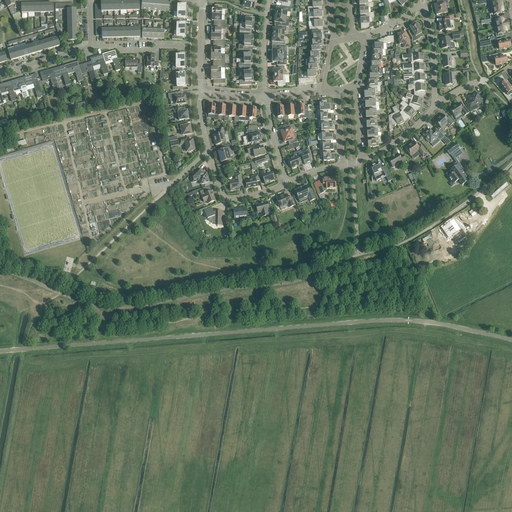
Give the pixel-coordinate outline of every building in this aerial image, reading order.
[(257,3),(257,0),(243,0),(242,6),(245,8),(248,8),(250,1),(257,3)] [(359,3),(359,8),(368,8),(373,8),(373,3),(368,3),(367,0),(357,0),(358,3),(359,3)] [(449,0),(439,0),(438,2),(436,5),(434,5),(436,15),(446,13),(444,4),(447,3),(448,3),(449,0)] [(503,6),(503,2),(501,3),(501,1),(496,2),(495,0),(489,0),(488,0),(489,4),(490,3),(491,9),(503,6)] [(308,12),(313,12),(322,11),(321,5),(323,5),(322,1),(321,1),(312,2),(313,7),(308,7),(308,12)] [(174,3),(173,6),(178,6),(178,12),(188,12),(188,8),(187,8),(187,6),(184,6),(181,6),(181,3),(174,3)] [(212,15),(222,15),(222,10),(226,10),(226,8),(226,6),(215,5),(216,5),(216,9),(212,9),(212,15)] [(8,8),(11,15),(12,15),(16,13),(13,6),(8,8)] [(275,15),(286,17),(287,12),(290,12),(291,8),(290,8),(281,6),(280,9),(276,9),(276,11),(275,11),(275,15)] [(504,10),(503,6),(491,9),(492,15),(490,15),(490,18),(498,17),(497,14),(503,12),(503,11),(504,10)] [(359,19),(369,18),(374,18),(374,13),(369,13),(368,8),(359,8),(358,9),(358,13),(360,13),(360,18),(359,19)] [(313,12),(308,12),(309,17),(308,17),(309,22),(310,22),(314,22),(323,21),(322,15),(324,15),(323,11),(322,11),(313,12)] [(16,13),(12,15),(14,20),(21,18),(19,12),(16,13)] [(173,21),(180,21),(180,18),(186,19),(186,17),(187,17),(188,13),(178,12),(177,18),(173,18),(173,21)] [(244,23),(254,24),(254,19),(252,18),(252,15),(241,13),(241,19),(244,20),(244,23)] [(215,25),(225,25),(226,21),(222,21),(222,15),(212,15),(211,21),(215,21),(215,25)] [(278,26),(286,27),(288,27),(289,21),(286,20),(286,17),(275,15),(274,20),(275,20),(274,22),(279,23),(278,26)] [(440,31),(445,30),(445,31),(451,30),(450,24),(453,23),(452,16),(445,18),(446,21),(439,22),(440,24),(438,25),(440,31)] [(369,18),(359,19),(359,23),(360,23),(361,24),(361,29),(370,27),(370,28),(372,28),(373,28),(372,23),(369,23),(369,22),(369,18),(374,18),(369,18)] [(499,18),(493,20),(495,29),(507,26),(506,22),(505,22),(504,20),(499,21),(499,18)] [(173,21),(173,24),(177,24),(177,30),(187,31),(187,30),(187,26),(186,26),(186,25),(183,24),(180,24),(180,21),(173,21)] [(314,22),(310,22),(310,27),(309,27),(309,32),(323,31),(323,25),(324,25),(324,21),(323,21),(314,22)] [(239,32),(251,33),(251,30),(253,30),(254,24),(244,23),(243,26),(240,27),(239,32)] [(418,24),(416,24),(416,23),(409,27),(413,32),(410,34),(412,38),(412,43),(417,40),(417,39),(419,38),(420,38),(422,37),(422,35),(421,33),(422,33),(419,28),(420,27),(420,26),(419,24),(418,24)] [(210,31),(210,35),(211,35),(221,35),(221,29),(225,30),(225,29),(228,29),(229,26),(225,26),(225,25),(215,25),(215,29),(213,29),(211,29),(211,31),(210,31)] [(272,35),(283,36),(284,32),(286,32),(286,27),(278,26),(278,29),(273,29),(272,35)] [(508,30),(507,26),(495,29),(496,37),(503,36),(502,33),(507,32),(507,31),(508,30)] [(172,36),(172,39),(179,40),(180,37),(182,37),(186,37),(186,35),(187,31),(177,30),(177,36),(172,36)] [(323,39),(323,31),(309,32),(309,35),(310,36),(310,37),(311,38),(312,38),(313,38),(313,41),(321,41),(322,41),(322,39),(323,39)] [(242,41),(253,42),(253,36),(251,36),(251,33),(239,32),(239,37),(243,38),(242,41)] [(411,47),(410,45),(409,40),(406,41),(404,33),(398,35),(399,44),(403,44),(403,46),(406,48),(411,47)] [(210,35),(210,38),(211,38),(211,40),(213,40),(214,41),(214,45),(225,45),(225,40),(221,40),(221,35),(211,35),(210,35)] [(283,41),(283,36),(272,35),(272,42),(277,42),(277,46),(285,46),(285,41),(283,41)] [(57,37),(51,39),(53,48),(60,46),(57,37)] [(452,43),(450,43),(449,38),(441,39),(442,44),(441,44),(442,49),(449,48),(449,49),(451,50),(454,50),(455,48),(454,43),(452,43)] [(45,41),(47,50),(53,48),(51,39),(45,41)] [(382,50),(383,50),(383,44),(381,44),(380,39),(380,40),(374,42),(374,45),(373,45),(373,49),(375,49),(375,51),(382,50)] [(501,39),(495,40),(497,50),(499,49),(499,50),(510,48),(509,46),(511,46),(510,42),(509,42),(508,41),(501,42),(501,39)] [(39,43),(41,51),(47,50),(45,41),(39,43)] [(239,45),(239,50),(250,50),(250,47),(252,47),(253,42),(242,41),(242,44),(239,45)] [(33,45),(35,53),(41,51),(39,43),(33,45)] [(27,46),(29,55),(35,53),(33,45),(27,46)] [(210,51),(210,54),(211,54),(221,54),(221,49),(225,49),(225,45),(214,45),(214,49),(213,49),(211,49),(211,51),(210,51)] [(21,48),(23,57),(29,55),(27,46),(21,48)] [(272,52),(272,56),(282,56),(282,52),(286,52),(286,46),(285,46),(277,46),(277,49),(273,49),(273,52),(272,52)] [(14,50),(17,59),(23,57),(21,48),(14,50)] [(11,60),(17,59),(14,50),(8,52),(11,60)] [(250,53),(250,50),(239,50),(238,55),(242,56),(242,59),(252,59),(252,53),(250,53)] [(115,51),(102,54),(105,63),(112,61),(116,71),(121,70),(115,51)] [(185,62),(187,62),(186,58),(185,58),(185,56),(179,56),(179,53),(172,53),(172,56),(176,56),(176,62),(185,62)] [(90,58),(93,70),(101,68),(103,75),(108,73),(105,63),(102,54),(90,58)] [(210,54),(210,58),(211,58),(211,60),(213,60),(214,60),(214,64),(225,64),(225,60),(225,54),(221,54),(211,54),(210,54)] [(403,66),(424,64),(423,64),(423,59),(424,59),(424,54),(418,54),(413,54),(412,54),(409,55),(408,55),(402,55),(402,60),(408,59),(413,59),(413,61),(412,62),(411,63),(411,65),(402,65),(403,66)] [(497,55),(489,56),(490,60),(494,59),(496,65),(506,63),(506,62),(508,62),(507,57),(505,57),(505,56),(498,57),(497,55)] [(282,59),(282,56),(272,56),(272,59),(272,60),(272,62),(277,62),(277,66),(286,66),(286,59),(282,59)] [(161,61),(158,61),(158,58),(155,58),(155,57),(151,57),(151,58),(147,58),(147,67),(151,67),(151,69),(155,69),(155,68),(158,68),(158,70),(161,70),(161,61)] [(444,67),(449,67),(451,67),(451,57),(443,57),(443,61),(444,67)] [(78,62),(81,75),(89,72),(92,83),(97,81),(93,70),(90,58),(91,62),(79,65),(78,62)] [(138,59),(125,59),(125,67),(138,67),(138,73),(141,73),(141,64),(138,65),(138,59)] [(252,65),(252,59),(242,59),(242,62),(238,63),(239,68),(250,67),(250,65),(252,65)] [(81,75),(78,62),(65,65),(68,74),(75,72),(78,82),(83,81),(81,75)] [(186,66),(187,62),(185,62),(176,62),(176,68),(172,68),(172,72),(179,71),(179,68),(185,68),(185,66),(186,66)] [(211,70),(210,70),(210,74),(211,74),(221,74),(221,69),(225,69),(225,64),(214,64),(214,68),(213,68),(211,68),(211,70)] [(425,69),(424,64),(403,66),(403,70),(409,70),(408,69),(409,69),(409,73),(411,73),(412,75),(403,76),(425,74),(424,74),(423,69),(425,69)] [(53,69),(55,78),(63,76),(66,86),(71,84),(68,74),(65,65),(53,69)] [(273,76),(285,75),(282,75),(282,72),(284,72),(284,66),(278,67),(278,70),(273,70),(273,76)] [(242,73),(242,77),(253,76),(252,70),(250,70),(250,67),(239,68),(239,73),(242,73)] [(58,88),(55,78),(53,69),(40,73),(43,82),(51,80),(54,89),(58,88)] [(176,75),(177,81),(187,81),(187,76),(186,76),(185,74),(180,75),(179,71),(172,72),(172,75),(176,75)] [(307,78),(310,78),(313,78),(314,84),(317,83),(316,76),(318,75),(317,71),(316,71),(308,72),(307,72),(307,78)] [(454,77),(453,77),(453,73),(444,74),(444,78),(445,78),(446,85),(454,85),(454,81),(455,81),(455,80),(455,78),(454,77)] [(23,78),(26,87),(34,85),(36,95),(41,93),(36,74),(23,78)] [(211,74),(210,74),(210,78),(211,78),(211,80),(213,80),(214,80),(215,84),(213,84),(225,84),(225,79),(221,79),(221,74),(211,74)] [(425,74),(403,76),(404,80),(409,80),(409,79),(410,79),(411,83),(412,83),(412,85),(408,85),(408,86),(426,84),(425,84),(424,79),(426,79),(425,74)] [(285,86),(285,75),(273,76),(274,82),(277,82),(278,86),(285,86)] [(253,82),(253,76),(242,77),(243,80),(239,81),(239,86),(251,85),(251,82),(253,82)] [(23,78),(11,81),(14,93),(17,92),(17,91),(21,90),(23,98),(29,97),(26,87),(23,78)] [(11,81),(0,84),(0,90),(2,96),(9,94),(12,102),(16,100),(14,93),(11,81)] [(187,85),(187,81),(177,81),(177,87),(173,87),(173,90),(175,90),(180,90),(180,87),(186,87),(186,85),(187,85)] [(509,96),(511,93),(511,85),(510,87),(506,81),(505,82),(504,81),(501,83),(501,84),(500,85),(507,94),(509,96)] [(407,94),(424,100),(423,99),(424,95),(425,94),(425,89),(426,89),(426,84),(408,86),(408,90),(414,90),(414,89),(415,89),(415,95),(415,96),(407,94)] [(364,98),(368,98),(375,97),(375,93),(377,93),(377,87),(369,87),(366,87),(366,88),(367,88),(368,92),(364,92),(364,98)] [(175,105),(181,104),(186,104),(185,96),(177,97),(176,93),(168,94),(169,99),(170,100),(173,100),(175,101),(175,105)] [(470,101),(467,103),(469,107),(471,112),(479,108),(477,105),(482,102),(480,97),(477,93),(468,97),(470,101)] [(403,101),(416,113),(417,113),(415,112),(419,109),(420,109),(421,104),(422,104),(424,100),(407,94),(405,98),(411,100),(411,99),(412,100),(410,106),(409,107),(403,101)] [(378,97),(375,97),(368,98),(369,102),(365,102),(365,108),(369,107),(376,107),(375,103),(378,103),(378,97)] [(320,111),(327,111),(330,110),(330,105),(326,105),(326,100),(319,101),(320,111)] [(396,106),(404,123),(404,121),(408,119),(409,120),(412,116),(413,117),(416,113),(403,101),(400,105),(402,107),(400,109),(402,112),(401,113),(400,114),(396,106)] [(453,107),(449,110),(450,111),(450,112),(452,114),(455,118),(461,114),(463,117),(469,113),(465,107),(462,108),(461,107),(458,103),(454,106),(455,107),(454,107),(453,107)] [(214,121),(218,121),(219,112),(215,112),(215,105),(209,105),(208,115),(214,115),(214,121)] [(308,115),(308,112),(304,112),(304,105),(297,106),(298,113),(298,112),(298,116),(301,116),(303,118),(308,118),(308,115)] [(229,117),(229,113),(225,113),(225,106),(219,106),(219,112),(218,121),(219,116),(225,116),(224,121),(228,122),(229,117)] [(239,122),(239,120),(239,114),(235,114),(236,107),(229,106),(229,113),(229,117),(235,117),(234,121),(239,122)] [(287,106),(287,113),(288,117),(288,116),(294,116),(294,119),(298,119),(298,116),(298,112),(298,113),(294,113),(293,106),(287,106)] [(400,125),(404,123),(396,106),(392,108),(395,114),(395,113),(395,114),(390,117),(389,117),(389,116),(388,116),(389,125),(394,125),(394,126),(399,124),(400,125)] [(249,121),(249,118),(249,115),(245,115),(246,108),(240,107),(239,114),(239,120),(249,121)] [(288,120),(288,116),(288,117),(287,113),(284,114),(283,107),(277,107),(277,109),(275,109),(276,114),(277,113),(277,117),(283,117),(284,120),(288,120)] [(376,117),(376,107),(369,107),(369,112),(365,112),(366,118),(370,117),(376,117)] [(179,120),(183,120),(188,119),(187,111),(182,111),(182,108),(174,109),(174,113),(178,112),(179,120)] [(320,117),(321,121),(327,121),(331,120),(331,115),(327,115),(327,111),(320,111),(317,111),(318,117),(320,117)] [(438,119),(435,122),(436,123),(435,124),(438,126),(441,129),(446,124),(447,124),(450,127),(454,123),(452,120),(449,117),(446,119),(442,114),(439,117),(440,118),(438,119)] [(377,127),(376,117),(370,117),(370,122),(366,122),(367,128),(370,127),(377,127)] [(321,127),(321,131),(328,131),(332,130),(331,125),(328,125),(327,121),(321,121),(318,121),(318,127),(321,127)] [(183,135),(186,135),(191,134),(190,125),(185,126),(184,123),(177,124),(178,130),(182,129),(183,135)] [(283,137),(295,133),(292,134),(292,131),(294,130),(293,125),(287,126),(287,127),(288,129),(285,130),(285,131),(281,132),(283,137)] [(380,126),(377,127),(370,127),(371,132),(367,132),(367,138),(371,137),(378,137),(378,133),(380,133),(380,126)] [(226,135),(226,129),(219,129),(217,135),(213,136),(215,145),(226,142),(224,136),(226,135)] [(440,134),(439,133),(436,129),(432,132),(429,129),(423,135),(430,143),(437,138),(436,137),(440,134)] [(246,130),(246,133),(247,134),(247,135),(247,136),(246,137),(248,144),(251,143),(256,142),(256,143),(259,142),(259,141),(261,141),(261,139),(262,139),(261,136),(260,136),(259,133),(256,134),(255,134),(255,133),(253,133),(253,130),(249,130),(246,130)] [(322,141),(329,141),(333,140),(332,135),(328,135),(328,131),(321,131),(322,141)] [(295,133),(283,137),(284,142),(288,141),(288,142),(291,141),(292,144),(298,142),(295,133)] [(381,136),(378,137),(371,137),(371,142),(368,142),(368,148),(379,147),(378,143),(381,143),(381,136)] [(178,140),(170,142),(171,147),(179,145),(179,146),(185,144),(186,147),(187,152),(188,151),(188,152),(189,152),(190,152),(191,151),(190,151),(195,150),(193,140),(188,141),(187,138),(178,140)] [(322,147),(323,151),(330,151),(333,150),(333,145),(329,145),(329,141),(322,141),(319,141),(320,147),(322,147)] [(410,145),(405,149),(406,150),(406,151),(406,152),(407,153),(408,153),(411,156),(417,151),(418,151),(424,158),(428,154),(421,145),(418,147),(417,145),(414,141),(410,144),(410,145)] [(456,143),(446,150),(449,154),(451,156),(452,155),(453,154),(452,154),(459,150),(459,149),(460,150),(458,148),(458,147),(459,147),(456,143)] [(221,162),(226,161),(227,162),(230,161),(230,160),(231,160),(230,156),(233,155),(230,145),(223,147),(224,150),(218,152),(221,162)] [(254,157),(260,156),(265,155),(263,147),(257,148),(256,145),(254,146),(251,146),(247,147),(248,154),(253,152),(254,157)] [(311,157),(309,152),(309,149),(306,151),(305,150),(304,149),(303,150),(302,150),(302,151),(302,152),(303,154),(301,155),(305,165),(307,164),(308,164),(309,164),(310,164),(310,163),(312,162),(309,157),(311,157)] [(330,155),(330,151),(323,151),(320,151),(320,157),(323,157),(323,161),(334,160),(334,155),(330,155)] [(301,162),(299,156),(297,152),(293,153),(295,157),(288,159),(289,161),(288,161),(289,165),(290,165),(292,169),(299,166),(298,163),(301,162)] [(407,162),(406,160),(403,156),(400,158),(398,154),(394,156),(394,155),(391,157),(391,158),(388,160),(393,167),(400,163),(401,166),(407,162)] [(451,175),(448,178),(452,183),(450,184),(452,187),(453,186),(455,184),(454,183),(456,182),(459,180),(462,185),(468,181),(466,178),(467,178),(466,178),(465,176),(465,175),(465,176),(463,174),(464,174),(463,173),(462,172),(462,171),(461,171),(464,170),(460,165),(458,163),(458,162),(457,163),(454,165),(455,167),(451,170),(454,173),(452,175),(452,174),(451,175)] [(373,168),(370,169),(372,173),(371,174),(372,176),(372,182),(372,181),(376,181),(376,182),(377,181),(377,180),(381,178),(381,179),(386,177),(388,182),(393,180),(388,170),(386,166),(381,168),(380,165),(375,167),(374,166),(375,166),(374,166),(372,167),(373,168)] [(200,169),(191,178),(192,182),(199,180),(200,184),(201,184),(202,185),(204,184),(204,183),(209,181),(206,173),(205,173),(205,174),(203,173),(200,169)] [(271,172),(267,173),(266,171),(261,172),(262,175),(265,184),(267,184),(266,183),(274,180),(273,178),(274,177),(273,175),(272,175),(271,172)] [(242,184),(242,179),(241,174),(233,175),(234,180),(229,181),(231,191),(239,190),(239,185),(242,184)] [(259,181),(258,177),(258,175),(252,177),(252,180),(245,181),(247,189),(257,187),(256,182),(259,181)] [(327,189),(331,189),(336,189),(335,184),(334,184),(334,178),(322,179),(323,182),(319,183),(319,182),(314,184),(318,195),(324,193),(323,192),(327,191),(327,189)] [(299,201),(301,203),(309,200),(310,202),(316,199),(311,189),(308,191),(306,186),(302,187),(301,187),(301,188),(299,189),(299,188),(298,188),(299,189),(295,191),(299,201)] [(211,191),(207,193),(205,194),(203,190),(200,191),(204,202),(207,201),(208,204),(215,201),(211,191)] [(278,201),(276,202),(278,205),(279,205),(280,208),(288,205),(290,208),(295,206),(294,202),(292,198),(288,199),(287,194),(276,199),(277,201),(278,201)] [(269,210),(268,207),(267,202),(263,203),(260,204),(256,205),(258,213),(261,212),(262,217),(268,215),(267,211),(269,210)] [(223,226),(223,216),(223,211),(217,211),(214,213),(211,207),(204,210),(207,219),(208,219),(209,221),(215,225),(217,225),(217,226),(223,226)] [(247,217),(247,213),(246,208),(238,209),(233,209),(234,219),(240,219),(239,218),(247,217)] [(464,230),(457,220),(452,223),(450,220),(440,228),(442,230),(438,233),(444,243),(464,230)] [(470,226),(475,230),(479,224),(474,220),(472,222),(473,222),(470,226)]
